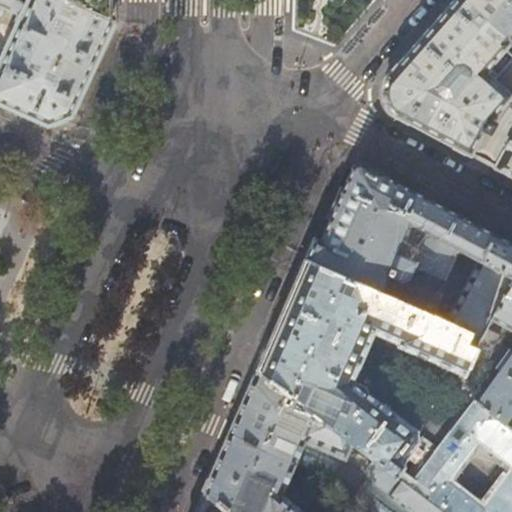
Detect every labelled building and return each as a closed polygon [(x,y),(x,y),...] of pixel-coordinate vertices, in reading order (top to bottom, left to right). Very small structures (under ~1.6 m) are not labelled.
[(70,116),(112,24),(58,0),(0,0),(0,8),(21,17),(0,63),(0,104),(47,125),(70,116)] [(58,0),(112,24),(112,0),(58,0)] [(368,0),(294,0),(294,28),(331,42),(368,0)] [(483,162),(511,177),(511,97),(493,80),(511,58),(511,55),(505,49),(509,45),(504,41),(505,40),(510,41),(511,41),(511,5),(505,0),(454,0),(423,36),(385,80),(382,85),(382,92),(383,100),(384,104),(387,109),(391,113),(394,115),(483,162)] [(489,319),(511,276),(511,245),(482,229),(443,209),(360,164),(345,166),(329,203),(304,259),(379,292),(387,275),(400,280),(401,279),(405,279),(407,276),(409,277),(415,264),(436,274),(447,269),(457,250),(477,260),(444,321),(480,337),(489,319)] [(444,321),(379,292),(304,259),(280,315),(256,370),(350,442),(371,459),(395,477),(403,467),(403,464),(401,462),(416,442),(414,430),(364,392),(364,390),(363,387),(361,385),(351,381),(358,364),(370,369),(373,363),(380,362),(386,348),(382,342),(384,337),(395,342),(395,344),(463,374),(480,337),(444,321)] [(511,276),(489,319),(511,330),(511,352),(476,402),(503,424),(511,411),(511,276)] [(256,370),(228,434),(293,464),(303,440),(343,457),(350,442),(256,370)] [(435,451),(419,472),(413,467),(401,482),(440,511),(511,511),(511,431),(503,424),(476,402),(474,401),(450,432),(449,432),(434,451),(435,451)] [(300,511),(279,494),(293,464),(228,434),(217,460),(202,493),(225,511),(300,511)] [(440,511),(401,482),(395,477),(371,459),(364,468),(365,477),(410,511),(440,511)] [(225,511),(202,493),(193,511),(225,511)]
